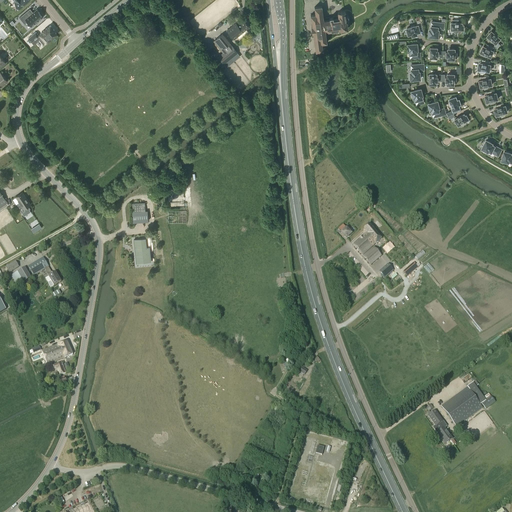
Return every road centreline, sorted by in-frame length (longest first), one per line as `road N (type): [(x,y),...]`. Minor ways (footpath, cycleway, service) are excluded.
road 1 (unclassified): [(415,511),(354,380),(316,266),(294,114),(291,0)]
road 2 (track): [(155,176),(268,85),(284,233),(311,341),(281,379)]
road 3 (primary): [(401,511),(321,331),(300,248),(281,106)]
road 4 (secondary): [(52,464),(74,404),(98,236),(20,139)]
road 5 (unclassified): [(297,511),(115,464),(81,471),(52,464)]
road 6 (track): [(164,0),(242,102),(244,130)]
road 7 (track): [(285,371),(274,394),(298,418),(276,506)]
road 8 (secondary): [(20,139),(22,94),(76,42)]
